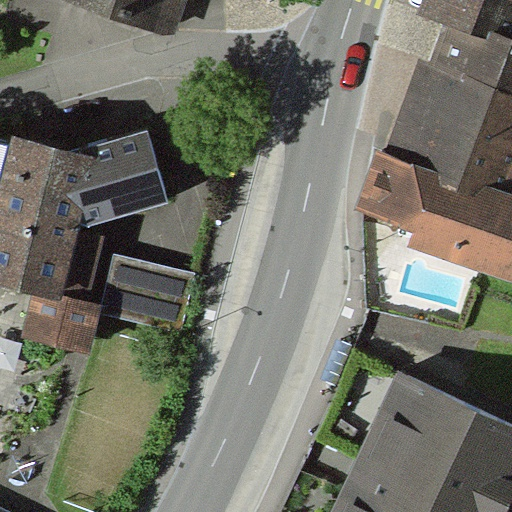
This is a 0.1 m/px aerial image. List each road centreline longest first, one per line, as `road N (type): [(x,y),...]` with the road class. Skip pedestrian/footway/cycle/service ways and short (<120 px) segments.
road 1 (secondary): [(328,67),(282,294),(191,511)]
road 2 (residential): [(328,67),(196,51),(0,94)]
